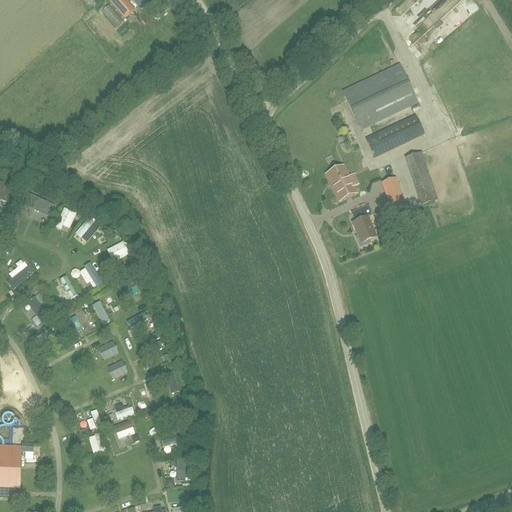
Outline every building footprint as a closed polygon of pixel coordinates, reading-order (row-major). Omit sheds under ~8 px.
[(125,0),(109,0),(125,19),(135,11),(125,0)] [(132,0),(140,9),(150,0),(132,0)] [(401,64),(342,89),(359,129),(417,105),(401,64)] [(375,159),(425,135),(416,117),(366,140),(375,159)] [(406,159),(422,206),(438,201),(422,154),(406,159)] [(346,199),(350,197),(356,194),(353,187),(349,180),(351,179),(350,178),(349,178),(343,167),(327,175),(340,202),(346,199)] [(393,216),(400,214),(406,212),(395,179),(382,184),(391,210),(393,216)] [(55,207),(29,195),(24,206),(50,218),(55,207)] [(357,222),(356,223),(354,224),(359,237),(356,238),(360,248),(370,244),(369,242),(376,239),(368,218),(373,216),(369,206),(352,214),(352,215),(354,214),(357,222)] [(55,228),(60,230),(62,226),(69,229),(75,213),(62,208),(55,228)] [(86,218),(75,234),(87,243),(99,226),(86,218)] [(125,240),(106,250),(112,263),(131,253),(125,240)] [(19,272),(27,266),(21,259),(14,265),(19,272)] [(26,266),(6,283),(12,291),(33,273),(26,266)] [(98,291),(104,287),(91,266),(84,270),(98,291)] [(72,302),(78,298),(67,278),(60,283),(72,302)] [(118,289),(126,302),(140,295),(132,281),(118,289)] [(26,302),(35,317),(31,319),(37,327),(49,319),(40,306),(45,303),(38,294),(26,302)] [(102,325),(109,322),(99,301),(92,305),(102,325)] [(144,315),(127,322),(129,328),(146,320),(144,315)] [(72,341),(80,338),(77,332),(81,331),(76,316),(69,319),(68,316),(63,318),(72,341)] [(51,327),(33,339),(38,346),(40,344),(45,351),(56,343),(52,336),(55,334),(51,327)] [(97,349),(103,361),(118,353),(113,341),(97,349)] [(143,356),(162,348),(159,341),(140,349),(143,356)] [(106,366),(111,379),(127,374),(122,361),(106,366)] [(164,374),(171,396),(179,393),(172,372),(164,374)] [(131,407),(124,410),(121,403),(112,407),(117,420),(133,414),(131,407)] [(161,411),(164,420),(183,415),(180,407),(161,411)] [(96,410),(90,412),(92,418),(86,420),(90,431),(102,427),(96,410)] [(104,417),(106,425),(114,423),(111,414),(104,417)] [(131,424),(114,430),(116,437),(134,431),(131,424)] [(92,455),(105,452),(103,441),(97,442),(96,436),(88,437),(92,455)] [(0,498),(20,499),(20,491),(20,488),(21,452),(25,452),(25,460),(32,460),(33,453),(33,445),(22,445),(22,446),(0,445),(0,498)] [(185,487),(185,459),(174,460),(175,466),(169,466),(169,476),(165,477),(165,487),(185,487)]
